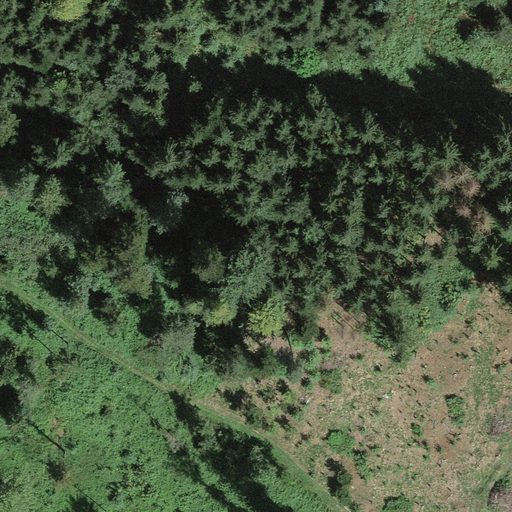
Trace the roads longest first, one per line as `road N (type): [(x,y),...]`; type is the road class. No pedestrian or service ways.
road 1 (track): [(0,75),(257,121),(511,125)]
road 2 (track): [(0,283),(214,413),(317,511)]
